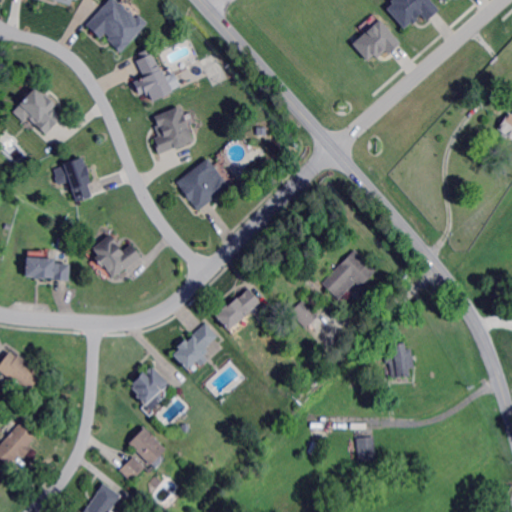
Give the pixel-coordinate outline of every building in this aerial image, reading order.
[(115,0),(119,3),(121,3),(124,7),(124,9),(129,13),(136,19),(137,17),(138,16),(139,16),(147,23),(121,53),(112,45),(113,44),(112,44),(110,41),(107,39),(109,37),(105,33),(100,39),(86,26),(97,14),(102,8),(109,0),(115,0)] [(430,0),(439,10),(426,21),(421,15),(416,19),(418,20),(411,26),(409,24),(404,29),(387,9),(393,4),(391,2),(393,0),(430,0)] [(400,41),(378,18),(351,43),(368,61),(383,47),(388,53),(400,41)] [(153,102),(151,98),(149,94),(146,96),(145,94),(144,92),(140,94),(134,82),(144,77),(142,73),(136,62),(141,59),(139,54),(149,48),(163,73),(169,84),(172,91),(153,102)] [(511,90),(507,93),(503,89),(508,85),(511,90)] [(61,119),(46,134),(36,125),(28,118),(25,122),(24,121),(13,112),(37,86),(45,94),(47,95),(55,103),(51,107),(61,116),(62,117),(61,119)] [(158,155),(153,142),(155,142),(154,138),(159,136),(156,130),(155,128),(155,127),(158,125),(156,121),(154,117),(180,107),(182,109),(183,111),(184,113),(183,114),(183,115),(183,116),(190,132),(193,141),(177,147),(161,154),(158,155)] [(511,137),(499,129),(510,113),(511,114),(511,137)] [(85,166),(86,165),(87,169),(88,172),(92,183),(90,183),(89,184),(88,184),(88,185),(91,194),(92,197),(77,202),(69,180),(67,174),(64,167),(63,165),(63,164),(72,161),(82,157),(85,166)] [(210,202),(201,209),(200,210),(198,212),(191,203),(192,203),(191,200),(190,201),(183,192),(182,191),(181,190),(182,189),(177,183),(208,159),(215,168),(225,181),(227,183),(230,187),(225,191),(210,202)] [(123,250),(131,244),(141,257),(125,270),(113,279),(111,275),(106,269),(107,268),(106,266),(105,265),(102,268),(96,259),(94,258),(96,257),(98,255),(93,248),(102,241),(111,234),(117,242),(118,244),(123,250)] [(363,285),(362,286),(359,283),(357,281),(339,299),(323,282),(352,252),(366,266),(365,267),(373,274),(363,285)] [(70,280),(67,280),(54,279),(52,279),(52,277),(46,277),(46,279),(40,279),(39,279),(38,279),(34,279),(35,277),(26,276),(27,257),(28,257),(46,258),(50,258),(56,258),(56,263),(69,264),(71,264),(70,280)] [(260,302),(256,306),(251,311),(246,315),(236,324),(231,329),(229,331),(216,316),(222,311),(221,310),(223,308),(225,307),(231,301),(232,302),(236,299),(235,299),(235,298),(238,296),(240,297),(248,289),(260,302)] [(306,329),(290,313),(303,301),(317,315),(318,316),(311,323),(307,327),(307,328),(306,329)] [(207,347),(210,351),(206,354),(205,355),(210,360),(202,366),(200,364),(198,361),(189,369),(188,370),(174,354),(180,348),(178,346),(181,343),(183,342),(186,339),(189,341),(194,336),(193,335),(193,334),(204,325),(207,322),(219,336),(216,339),(207,347)] [(407,349),(413,348),(416,367),(410,368),(411,375),(393,378),(391,363),(388,363),(385,345),(406,343),(407,349)] [(18,357),(19,355),(29,362),(36,368),(35,370),(42,375),(29,392),(1,370),(0,369),(0,365),(8,356),(11,352),(18,357)] [(156,368),(170,383),(168,385),(163,389),(147,405),(144,403),(138,395),(139,394),(133,387),(135,385),(133,383),(134,381),(136,380),(145,371),(146,373),(151,367),(152,368),(154,366),(156,368)] [(24,457),(20,453),(19,454),(10,465),(0,456),(0,446),(23,420),(39,434),(28,445),(32,448),(24,457)] [(152,465),(150,462),(136,448),(131,443),(147,427),(168,449),(152,465)] [(360,461),(358,438),(377,436),(378,460),(360,461)] [(133,482),(122,470),(122,469),(136,456),(146,466),(147,468),(133,482)] [(85,511),(93,501),(94,499),(105,483),(105,482),(123,495),(114,509),(112,511),(111,511),(85,511)]
